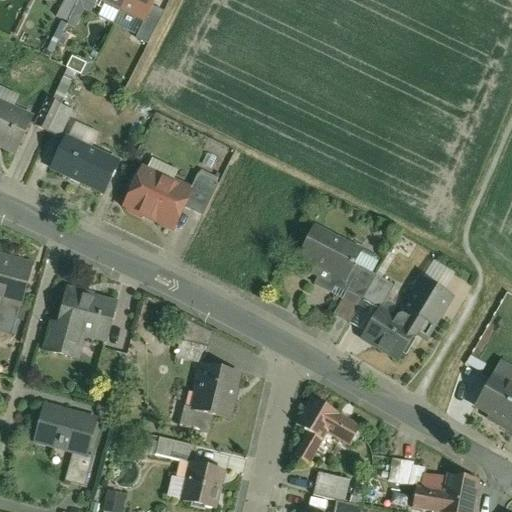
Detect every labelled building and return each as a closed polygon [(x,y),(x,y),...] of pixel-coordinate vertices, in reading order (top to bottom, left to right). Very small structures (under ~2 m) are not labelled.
[(105,0),(145,19),(153,0),(105,0)] [(0,136),(11,142),(28,105),(0,92),(0,136)] [(47,157),(97,181),(112,149),(62,125),(47,157)] [(179,194),(187,177),(137,153),(118,195),(168,218),(179,194)] [(179,194),(199,204),(215,172),(194,163),(179,194)] [(310,214),(294,244),(341,270),(357,240),(310,214)] [(0,243),(0,293),(16,297),(28,251),(0,243)] [(450,285),(414,263),(388,305),(376,298),(358,326),(395,349),(413,321),(423,327),(450,285)] [(71,344),(77,320),(103,327),(114,289),(63,275),(46,337),(71,344)] [(201,368),(204,368),(212,337),(180,320),(170,361),(201,368)] [(508,420),(511,413),(511,374),(503,369),(511,357),(496,348),(467,397),(508,420)] [(229,423),(239,376),(204,368),(201,368),(190,415),(229,423)] [(361,430),(314,401),(295,432),(306,439),(292,462),(306,470),(325,438),(348,452),(361,430)] [(44,410),(34,447),(72,457),(84,461),(85,458),(95,423),(44,410)] [(171,458),(196,463),(198,451),(174,445),(171,458)] [(84,461),(72,457),(64,484),(84,489),(92,460),(85,458),(84,461)] [(386,483),(416,486),(418,464),(387,461),(386,483)] [(214,511),(215,511),(223,475),(189,467),(181,505),(214,511)] [(319,477),(313,499),(334,503),(345,505),(349,483),(319,477)] [(471,511),(477,485),(445,479),(442,498),(414,493),(410,511),(471,511)] [(334,503),(332,511),(362,511),(363,509),(345,505),(334,503)]
